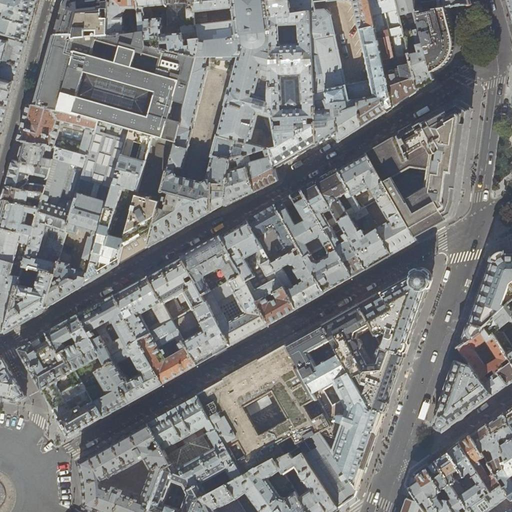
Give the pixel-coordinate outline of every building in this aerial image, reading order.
[(0,0),(0,10),(5,12),(3,18),(0,17),(0,33),(10,36),(27,41),(28,41),(33,19),(38,0),(0,0)] [(59,20),(55,34),(74,34),(73,38),(109,34),(109,11),(110,0),(67,0),(64,3),(59,20)] [(110,0),(109,11),(109,34),(125,33),(123,13),(124,13),(126,12),(126,11),(127,9),(139,8),(138,0),(110,0)] [(138,0),(139,8),(141,30),(145,30),(147,44),(197,57),(201,40),(200,38),(184,40),(181,27),(168,28),(168,29),(168,34),(163,35),(162,19),(160,18),(152,19),(151,6),(166,5),(165,0),(138,0)] [(245,155),(271,151),(276,168),(279,166),(282,163),(277,143),(270,96),(273,16),(270,16),(268,1),(268,0),(232,0),(233,9),(235,20),(197,25),(200,38),(201,40),(197,57),(185,102),(181,121),(177,138),(176,141),(149,248),(164,239),(189,225),(212,212),(213,183),(213,184),(213,183),(227,183),(230,158),(245,155)] [(165,0),(166,5),(168,28),(181,27),(184,40),(200,38),(197,25),(195,26),(194,13),(193,0),(165,0)] [(193,0),(194,13),(233,9),(232,0),(193,0)] [(299,154),(317,144),(310,11),(292,14),(289,0),(274,0),(268,1),(270,16),(273,16),(270,96),(277,143),(282,163),(299,154)] [(339,141),(339,142),(350,135),(375,119),(393,107),(375,27),(369,0),(289,0),(292,14),(310,11),(317,144),(331,135),(339,141)] [(418,90),(396,0),(369,0),(375,27),(393,107),(405,99),(418,90)] [(434,80),(432,72),(417,11),(415,0),(396,0),(418,90),(425,85),(434,80)] [(415,0),(417,11),(445,7),(457,5),(466,4),(472,3),(471,0),(415,0)] [(450,27),(445,7),(417,11),(432,72),(439,68),(444,65),(447,61),(450,57),(452,52),(453,49),(454,45),(454,40),(450,27)] [(37,103),(36,106),(62,110),(99,120),(130,129),(153,135),(168,139),(169,136),(177,138),(181,121),(170,118),(175,99),(185,102),(197,57),(147,44),(145,30),(141,30),(125,33),(109,34),(73,38),(74,34),(55,34),(55,36),(56,36),(53,44),(51,49),(52,49),(50,56),(49,62),(48,62),(47,67),(47,68),(44,80),(43,80),(41,85),(42,86),(41,87),(39,98),(38,98),(36,103),(37,103)] [(0,129),(2,132),(15,87),(18,75),(17,75),(27,41),(10,36),(8,41),(0,39),(0,129)] [(409,128),(397,135),(421,192),(428,188),(446,220),(446,221),(454,216),(459,201),(465,156),(466,150),(472,110),(458,101),(409,128)] [(18,140),(26,142),(57,147),(89,156),(99,120),(62,110),(36,106),(28,105),(23,123),(18,140)] [(76,290),(86,284),(130,129),(99,120),(89,156),(68,230),(78,233),(79,227),(92,230),(90,236),(91,236),(85,257),(82,269),(70,266),(71,263),(69,263),(73,253),(62,250),(46,308),(59,300),(76,290)] [(153,135),(130,129),(86,284),(107,271),(119,264),(126,238),(110,233),(124,185),(139,189),(153,135)] [(132,257),(149,248),(176,141),(168,139),(153,135),(139,189),(126,238),(119,264),(126,260),(132,257)] [(372,149),(367,152),(390,193),(416,237),(427,231),(446,220),(428,188),(421,192),(397,135),(388,140),(372,149)] [(23,151),(20,162),(51,168),(57,147),(26,142),(23,151)] [(32,234),(24,263),(5,332),(31,317),(46,308),(62,250),(68,230),(89,156),(57,147),(51,168),(49,177),(47,185),(44,193),(42,200),(39,208),(36,220),(34,226),(32,234)] [(279,180),(276,168),(271,151),(245,155),(255,192),(265,187),(279,180)] [(352,161),(338,169),(362,208),(365,207),(390,193),(367,152),(352,161)] [(238,200),(255,192),(245,155),(230,158),(227,183),(224,205),(227,206),(238,200)] [(9,174),(5,186),(44,193),(47,185),(29,183),(31,174),(49,177),(51,168),(20,162),(12,160),(9,174)] [(313,183),(302,189),(325,229),(339,221),(362,208),(338,169),(327,174),(313,183)] [(219,208),(224,205),(227,183),(213,183),(213,184),(213,183),(212,212),(219,208)] [(3,193),(1,200),(39,208),(42,200),(44,193),(5,186),(3,193)] [(332,242),(325,229),(302,189),(287,197),(274,204),(299,248),(304,258),(332,242)] [(365,207),(392,255),(401,250),(417,240),(416,237),(390,193),(365,207)] [(0,205),(0,226),(32,234),(34,226),(26,224),(28,217),(36,220),(39,208),(1,200),(0,205)] [(261,212),(247,220),(271,264),(299,248),(274,204),(261,212)] [(362,208),(339,221),(367,269),(376,264),(392,255),(365,207),(362,208)] [(233,228),(221,235),(241,274),(269,324),(283,316),(296,309),(271,264),(247,220),(233,228)] [(325,229),(332,242),(352,277),(359,273),(367,269),(339,221),(325,229)] [(0,257),(24,263),(32,234),(0,226),(0,257)] [(201,246),(182,257),(203,295),(241,274),(221,235),(201,246)] [(336,286),(352,277),(332,242),(304,258),(325,292),(336,286)] [(299,248),(271,264),(296,309),(310,301),(325,292),(304,258),(299,248)] [(480,290),(469,322),(484,327),(495,316),(496,317),(510,303),(507,299),(510,289),(511,289),(511,287),(511,250),(503,250),(502,251),(501,250),(500,251),(500,252),(494,256),(494,255),(492,256),(493,257),(492,258),(491,260),(480,290)] [(0,329),(5,332),(24,263),(0,257),(0,329)] [(165,266),(148,276),(173,320),(188,312),(186,309),(183,311),(175,298),(178,296),(182,303),(188,300),(193,309),(207,301),(203,295),(182,257),(165,266)] [(435,278),(437,275),(438,272),(437,269),(436,266),(434,264),(432,263),(429,262),(425,262),(423,264),(420,266),(419,269),(419,271),(419,274),(420,277),(422,279),(425,281),(428,281),(430,281),(433,280),(435,278)] [(389,287),(359,304),(376,335),(383,331),(387,332),(384,342),(383,343),(379,336),(378,337),(383,346),(405,354),(419,317),(433,280),(430,281),(428,281),(425,281),(422,279),(420,277),(419,274),(419,271),(419,269),(389,287)] [(203,295),(207,301),(231,346),(249,335),(269,324),(241,274),(203,295)] [(132,285),(115,295),(139,339),(173,320),(148,276),(132,285)] [(111,355),(139,339),(115,295),(97,305),(79,315),(88,331),(96,328),(111,355)] [(213,355),(231,346),(207,301),(193,309),(188,312),(173,320),(198,364),(213,355)] [(494,332),(511,361),(511,306),(510,302),(510,303),(496,317),(495,316),(484,327),(485,328),(490,335),(494,332)] [(340,314),(323,324),(340,354),(370,408),(385,413),(390,398),(401,365),(405,354),(383,346),(378,337),(376,335),(359,304),(340,314)] [(96,328),(88,331),(79,315),(62,325),(47,334),(59,353),(63,351),(75,370),(101,356),(106,364),(96,370),(109,393),(99,399),(95,400),(91,393),(89,394),(94,402),(89,405),(97,421),(108,415),(130,403),(108,364),(114,361),(111,355),(96,328)] [(173,320),(139,339),(163,383),(179,374),(198,364),(173,320)] [(468,326),(462,344),(463,343),(474,336),(485,328),(484,327),(469,322),(468,326)] [(305,334),(287,344),(307,379),(320,371),(317,366),(318,366),(315,361),(326,355),(328,360),(340,354),(323,324),(305,334)] [(484,382),(498,371),(508,385),(511,381),(511,361),(494,332),(490,335),(485,328),(474,336),(463,343),(462,344),(457,348),(459,351),(461,354),(464,352),(473,366),(484,382)] [(32,342),(19,349),(42,390),(46,397),(53,410),(87,390),(75,370),(63,351),(59,353),(47,334),(32,342)] [(114,361),(108,364),(130,403),(145,394),(163,383),(139,339),(111,355),(114,361)] [(333,425),(307,379),(287,344),(243,369),(198,394),(218,428),(244,474),(276,458),(278,459),(301,447),(299,444),(321,432),(333,425)] [(457,356),(456,360),(473,366),(464,352),(461,354),(459,351),(457,356)] [(371,453),(385,413),(370,408),(340,354),(328,360),(318,366),(317,366),(320,371),(307,379),(333,425),(321,432),(358,489),(371,453)] [(16,402),(26,397),(13,374),(4,358),(0,358),(0,398),(7,400),(16,402)] [(469,412),(493,395),(484,382),(473,366),(456,360),(445,392),(434,423),(435,426),(437,428),(440,430),(444,430),(451,426),(469,412)] [(500,390),(508,385),(498,371),(484,382),(493,395),(494,395),(500,390)] [(60,422),(69,437),(84,428),(97,421),(89,405),(94,402),(89,394),(87,390),(53,410),(60,422)] [(173,409),(149,422),(168,456),(180,449),(176,443),(183,439),(186,445),(198,438),(195,432),(207,425),(211,432),(218,428),(198,394),(173,409)] [(496,417),(488,423),(493,434),(497,431),(510,424),(504,412),(496,417)] [(86,497),(86,500),(85,505),(102,511),(148,511),(165,468),(172,464),(168,456),(149,422),(114,442),(79,462),(80,462),(80,465),(81,468),(83,472),(83,475),(84,480),(85,484),(85,489),(86,495),(86,497)] [(511,458),(511,422),(510,424),(497,431),(507,460),(507,461),(511,458)] [(479,429),(471,435),(495,475),(504,468),(502,465),(501,462),(495,440),(493,434),(488,423),(479,429)] [(172,464),(165,468),(148,511),(193,511),(198,499),(208,494),(204,486),(214,480),(212,477),(227,469),(234,480),(244,474),(218,428),(211,432),(198,438),(186,445),(180,449),(168,456),(172,464)] [(356,495),(358,489),(321,432),(299,444),(301,447),(339,507),(349,500),(356,495)] [(465,439),(460,442),(471,459),(471,460),(491,492),(501,485),(495,475),(471,435),(470,435),(465,439)] [(471,459),(460,442),(454,447),(442,456),(437,460),(467,510),(470,508),(491,492),(471,460),(471,459)] [(332,511),(339,507),(301,447),(278,459),(286,474),(300,466),(320,500),(307,509),(309,511),(332,511)] [(309,511),(307,509),(307,510),(286,474),(278,459),(276,458),(244,474),(234,480),(228,484),(237,498),(245,511),(309,511)] [(511,511),(511,479),(510,477),(511,475),(511,458),(507,461),(507,460),(501,462),(502,465),(504,468),(495,475),(501,485),(491,492),(470,508),(472,511),(511,511)] [(431,464),(427,467),(441,490),(446,487),(451,495),(446,498),(454,511),(464,511),(467,510),(437,460),(431,464)] [(421,472),(417,475),(420,479),(439,511),(454,511),(446,498),(441,490),(427,467),(421,472)] [(409,487),(410,489),(420,504),(425,501),(430,509),(429,509),(430,511),(439,511),(420,479),(417,475),(416,475),(416,480),(415,482),(412,485),(409,487)] [(218,511),(216,509),(237,498),(228,484),(208,494),(198,499),(193,511),(218,511)] [(402,511),(425,511),(420,504),(410,489),(408,496),(407,500),(402,511)]
